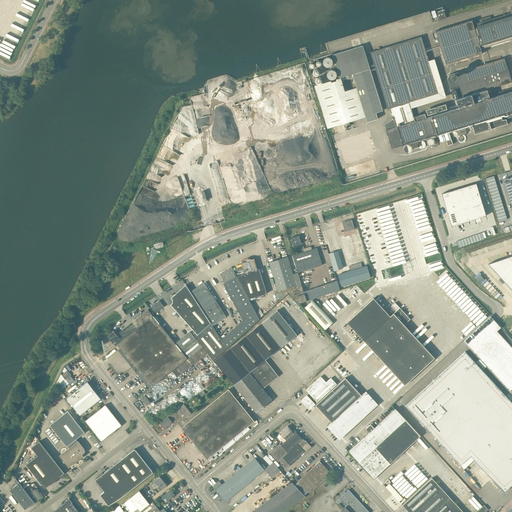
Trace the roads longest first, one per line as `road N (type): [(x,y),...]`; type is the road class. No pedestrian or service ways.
road 1 (unclassified): [(145,427),(86,354),(87,328),(100,315),(203,246),(426,175)]
road 2 (unknown): [(388,403),(342,329),(364,298),(381,291),(373,210),(403,214),(429,311)]
road 3 (unclassified): [(387,511),(291,408),(194,487)]
road 4 (unclassified): [(426,175),(450,262),(497,304)]
road 5 (unclassified): [(37,511),(145,427)]
